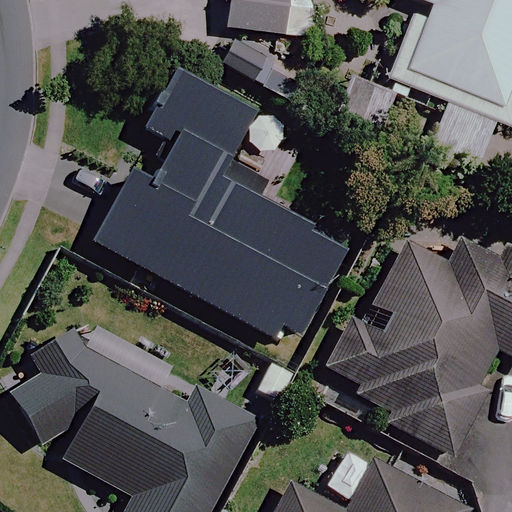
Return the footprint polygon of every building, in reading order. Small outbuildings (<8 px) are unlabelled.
[(284,0),(227,0),(224,27),(280,34),(284,0)] [(511,104),(511,0),(389,0),(409,8),(375,93),(407,106),(410,97),(501,132),(511,104)] [(263,59),(233,42),(221,65),(251,82),(263,59)] [(151,181),(126,168),(89,240),(292,345),(344,246),(220,182),(253,118),(174,77),(146,130),(159,136),(147,159),(159,165),(151,181)] [(348,392),(344,399),(380,420),(376,427),(440,465),(479,398),(468,391),(488,357),(511,371),(511,260),(473,238),(465,251),(450,242),(434,268),(396,246),(349,327),(339,321),(310,370),(348,392)] [(68,330),(27,358),(37,377),(7,395),(40,448),(55,438),(61,441),(56,458),(129,498),(121,511),(207,511),(256,422),(194,388),(184,404),(84,350),(68,330)] [(440,511),(361,469),(337,511),(319,511),(277,489),(265,511),(440,511)]
